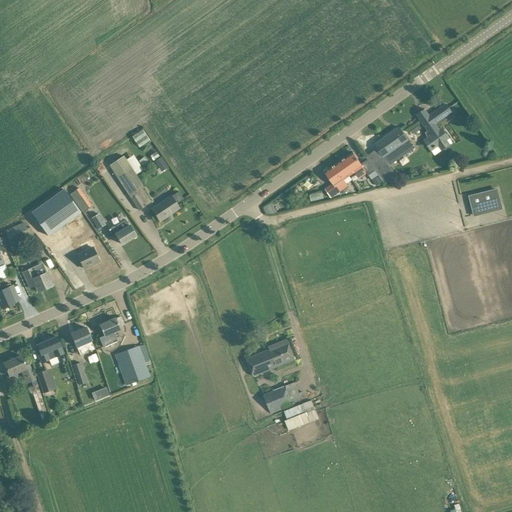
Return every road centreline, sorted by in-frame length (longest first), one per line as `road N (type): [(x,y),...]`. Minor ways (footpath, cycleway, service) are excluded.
road 1 (tertiary): [(251,200),(511,15)]
road 2 (tertiary): [(0,335),(134,276),(251,200)]
road 3 (track): [(511,161),(261,222)]
road 4 (unclassified): [(0,385),(38,511)]
